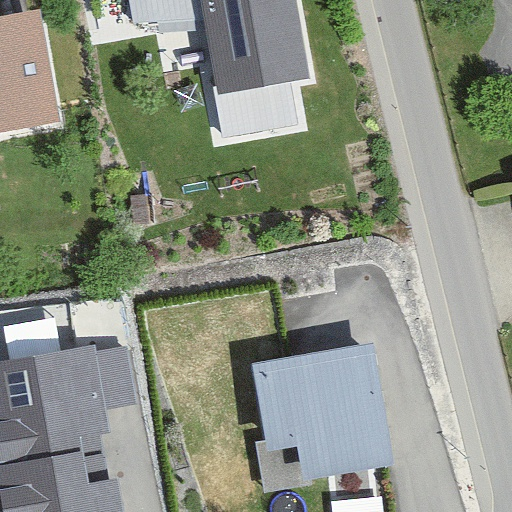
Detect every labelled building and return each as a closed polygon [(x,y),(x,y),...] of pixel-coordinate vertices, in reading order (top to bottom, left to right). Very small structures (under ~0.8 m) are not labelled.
[(306,88),(291,0),(124,0),(131,38),(207,26),(220,102),(306,88)] [(37,20),(0,26),(0,137),(56,128),(37,20)] [(392,474),(370,356),(251,377),(266,461),(298,456),(304,490),(392,474)] [(105,440),(95,363),(0,374),(0,511),(118,511),(116,491),(86,494),(79,443),(105,440)] [(326,490),(328,511),(380,511),(377,484),(326,490)]
